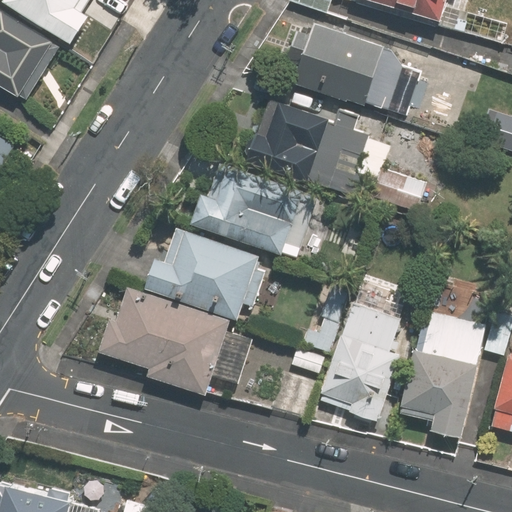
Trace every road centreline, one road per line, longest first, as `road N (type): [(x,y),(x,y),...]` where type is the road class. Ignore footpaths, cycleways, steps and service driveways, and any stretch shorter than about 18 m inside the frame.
road 1 (residential): [(494,511),(0,384)]
road 2 (residential): [(213,0),(0,332)]
